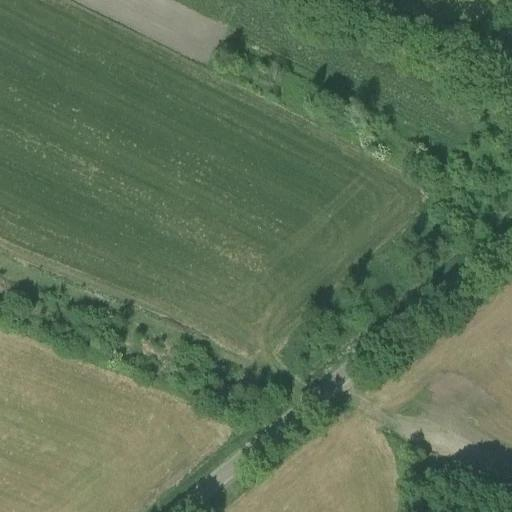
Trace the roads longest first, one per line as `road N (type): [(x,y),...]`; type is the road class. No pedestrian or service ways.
road 1 (unclassified): [(170,511),(511,234)]
road 2 (secondary): [(345,0),(511,83)]
